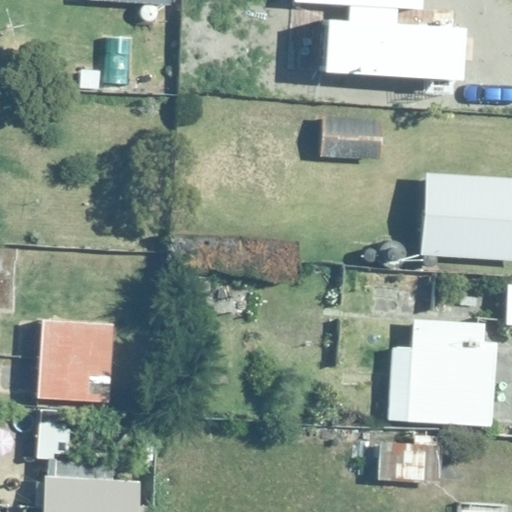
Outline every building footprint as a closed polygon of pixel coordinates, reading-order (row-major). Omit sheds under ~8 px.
[(348,8),(351,19),(407,0),(314,0),(320,18),(348,8)] [(511,86),(511,0),(443,0),(443,4),(430,4),(429,65),(441,65),(440,104),(497,105),(497,87),(511,86)] [(314,112),(312,155),(374,158),(376,115),(314,112)] [(511,174),(419,170),(414,252),(511,257),(511,174)] [(511,282),(498,282),(496,325),(511,325),(511,282)] [(490,427),(492,336),(480,336),(481,317),(408,315),(407,345),(385,344),(383,424),(490,427)] [(110,320),(31,319),(30,402),(109,403),(110,320)] [(373,441),(372,479),(437,480),(438,432),(406,431),(406,441),(373,441)] [(136,477),(37,476),(36,511),(146,511),(147,505),(135,504),(136,477)] [(511,511),(511,502),(452,500),(450,511),(511,511)]
